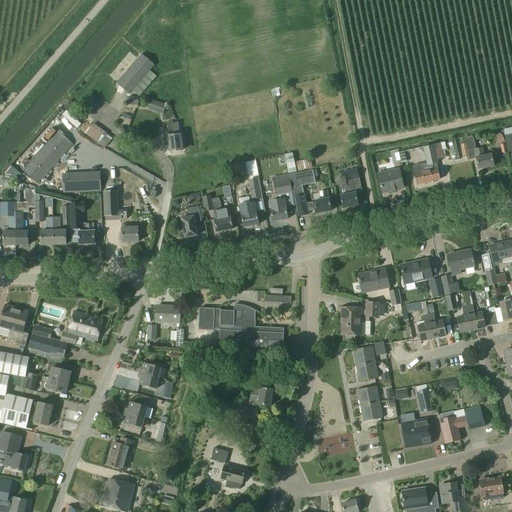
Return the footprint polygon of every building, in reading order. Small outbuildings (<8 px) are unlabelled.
[(154,65),(141,54),(116,83),(129,95),(133,91),(140,97),(156,77),(149,71),(154,65)] [(152,100),(150,109),(166,113),(168,103),(152,100)] [(69,111),(75,106),(71,101),(64,106),(69,111)] [(178,122),(167,124),(168,136),(170,152),(183,151),(180,135),(178,122)] [(107,133),(93,123),(86,134),(105,148),(112,138),(107,134),(107,133)] [(511,127),(503,130),(508,153),(511,152),(511,127)] [(57,131),(22,171),(38,184),(44,177),(49,181),(62,166),(57,162),(72,145),(57,131)] [(495,138),(498,145),(505,142),(502,135),(495,138)] [(466,144),(469,158),(470,160),(476,159),(479,170),(494,167),(492,154),(484,156),(483,148),(476,149),(473,138),(462,141),(462,144),(466,144)] [(444,158),(441,143),(423,147),(427,163),(413,167),(417,185),(440,180),(436,163),(438,162),(438,160),(444,158)] [(452,162),(459,160),(455,143),(448,144),(452,162)] [(289,172),(297,171),(293,152),(285,154),(289,172)] [(298,169),(313,168),(312,160),(297,161),(298,169)] [(359,180),(357,169),(343,171),(348,194),(340,196),(343,209),(358,205),(353,181),(359,180)] [(404,189),(399,169),(378,174),(382,194),(404,189)] [(289,174),(288,174),(292,193),(296,213),(298,212),(299,217),(309,215),(308,212),(315,211),(316,214),(332,211),(328,191),(319,193),(321,200),(313,202),(307,204),(305,194),(304,194),(302,186),(316,183),(313,170),(289,175),(289,174)] [(63,193),(101,191),(100,172),(63,174),(63,193)] [(275,196),(292,193),(288,174),(272,178),(275,196)] [(0,180),(0,184),(6,187),(10,178),(4,176),(0,180)] [(261,200),(258,181),(249,182),(253,201),(261,200)] [(16,193),(16,246),(28,246),(28,231),(23,231),(23,225),(22,225),(22,213),(29,213),(29,207),(34,207),(34,201),(35,201),(35,190),(25,188),(25,203),(20,203),(20,193),(16,193)] [(127,219),(127,211),(118,211),(117,192),(117,191),(103,192),(104,216),(104,217),(118,216),(120,215),(120,220),(127,219)] [(16,246),(16,193),(9,193),(9,203),(2,203),(2,213),(10,213),(10,225),(9,225),(9,231),(3,231),(3,246),(16,246)] [(230,217),(229,209),(221,211),(219,201),(212,202),(211,196),(203,198),(206,213),(213,212),(215,220),(214,220),(216,233),(233,230),(231,217),(230,217)] [(288,219),(284,199),(269,202),(273,222),(288,219)] [(34,201),(34,207),(35,207),(35,222),(44,222),(44,201),(35,201),(34,201)] [(241,215),(243,228),(259,225),(257,212),(256,212),(254,202),(240,205),(242,215),(241,215)] [(81,225),(80,203),(70,203),(72,229),(81,229),(81,225)] [(71,226),(70,206),(62,206),(63,226),(71,226)] [(202,221),(199,207),(188,209),(190,217),(181,219),(185,238),(197,236),(196,225),(202,221)] [(60,217),(53,218),(54,245),(66,245),(66,231),(61,231),(60,217)] [(54,245),(53,218),(47,218),(47,231),(41,231),(41,245),(54,245)] [(81,232),(79,232),(79,245),(95,244),(94,232),(93,224),(81,225),(81,229),(81,232)] [(128,228),(128,224),(122,225),(122,228),(121,228),(122,243),(139,242),(138,228),(128,228)] [(511,247),(511,242),(489,246),(494,265),(503,263),(502,259),(511,256),(511,247)] [(474,267),(470,250),(448,255),(452,275),(461,274),(460,270),(474,267)] [(405,284),(406,284),(407,291),(416,289),(414,282),(432,278),(428,260),(418,262),(418,264),(401,268),(405,284)] [(389,288),(385,269),(375,272),(375,273),(359,277),(362,293),(389,288)] [(495,269),(486,271),(489,285),(507,281),(505,274),(496,276),(495,269)] [(441,278),(445,295),(460,292),(458,283),(453,284),(451,275),(442,277),(442,278),(441,278)] [(445,295),(441,278),(429,281),(433,298),(445,295)] [(389,291),(392,306),(393,306),(402,304),(399,289),(389,291)] [(468,307),(467,307),(472,330),(485,328),(482,313),(475,314),(470,291),(465,292),(468,307)] [(291,297),(265,295),(265,302),(291,304),(291,297)] [(458,309),(455,295),(445,297),(448,311),(458,309)] [(511,300),(500,303),(504,321),(511,319),(511,300)] [(380,303),(366,302),(366,310),(361,310),(361,309),(342,308),(342,319),(342,335),(343,335),(343,341),(355,341),(355,335),(361,336),(361,321),(369,322),(369,318),(380,318),(380,303)] [(433,339),(426,305),(426,302),(420,303),(424,321),(417,323),(421,341),(433,339)] [(406,306),(406,307),(407,314),(422,311),(420,303),(405,306),(406,306)] [(433,304),(426,305),(433,339),(446,336),(443,321),(436,323),(434,314),(435,314),(433,304)] [(199,308),(198,330),(214,331),(214,330),(219,330),(219,345),(283,349),(284,328),(255,327),(255,320),(255,311),(252,309),(248,307),(241,306),(234,305),(234,311),(215,310),(215,309),(199,308)] [(28,312),(5,306),(0,323),(0,334),(8,337),(6,342),(25,347),(28,334),(23,333),(28,312)] [(180,307),(156,306),(156,322),(177,323),(179,323),(180,307)] [(460,333),(472,330),(467,307),(462,308),(464,317),(457,318),(460,333)] [(103,320),(74,312),(69,332),(63,331),(61,341),(51,339),(53,330),(34,325),(28,349),(30,350),(64,359),(68,343),(75,345),(78,335),(97,340),(103,320)] [(157,326),(147,325),(147,340),(156,341),(157,326)] [(354,351),(356,366),(375,363),(372,347),(354,351)] [(506,365),(511,363),(511,349),(503,352),(506,365)] [(29,358),(0,352),(0,373),(25,378),(29,358)] [(51,372),(49,378),(68,383),(71,372),(70,372),(71,366),(50,361),(47,371),(51,372)] [(140,369),(139,373),(159,379),(162,368),(145,363),(143,370),(140,369)] [(378,379),(375,363),(356,366),(359,382),(378,379)] [(39,376),(27,373),(23,389),(35,392),(39,376)] [(156,390),(159,379),(139,373),(138,377),(140,378),(138,385),(156,390)] [(0,418),(6,394),(9,376),(0,374),(0,418)] [(68,383),(49,378),(48,383),(48,384),(45,383),(44,388),(47,389),(66,393),(68,383)] [(457,389),(456,381),(448,383),(449,391),(457,389)] [(433,411),(426,385),(417,388),(418,392),(416,392),(421,414),(433,411)] [(260,389),(251,387),(250,395),(253,395),(252,406),(258,407),(258,404),(271,406),(273,390),(260,388),(260,389)] [(358,390),(361,406),(380,403),(377,387),(358,390)] [(162,397),(170,399),(172,391),(164,389),(162,397)] [(6,394),(0,418),(0,422),(26,429),(28,420),(33,422),(33,423),(48,426),(53,407),(38,403),(38,404),(33,403),(33,401),(6,394)] [(126,408),(125,412),(145,418),(147,407),(143,405),(145,397),(138,395),(136,404),(130,402),(129,409),(126,408)] [(380,403),(361,406),(364,422),(382,418),(380,403)] [(241,407),(233,406),(232,414),(257,418),(258,409),(241,406),(241,407)] [(485,427),(480,407),(464,410),(440,415),(440,416),(439,416),(446,444),(460,440),(457,428),(468,426),(469,431),(485,427)] [(145,418),(125,412),(123,416),(126,417),(124,424),(125,424),(124,431),(140,435),(145,418)] [(432,443),(428,419),(401,424),(406,448),(432,443)] [(165,424),(161,423),(156,442),(161,443),(165,424)] [(0,439),(0,450),(5,452),(2,465),(13,468),(25,471),(26,465),(29,465),(31,454),(24,452),(23,455),(17,454),(21,437),(2,432),(0,439)] [(134,442),(121,438),(119,445),(113,443),(107,464),(124,469),(128,453),(131,454),(134,442)] [(228,452),(214,448),(211,460),(225,464),(228,452)] [(245,471),(224,466),(221,479),(227,481),(225,487),(232,489),(233,488),(240,490),(241,484),(242,484),(245,471)] [(0,511),(0,506),(6,507),(5,511),(24,511),(25,508),(27,509),(29,501),(9,496),(12,481),(0,478),(0,511)] [(483,501),(499,499),(504,498),(501,478),(480,481),(483,501)] [(127,511),(134,486),(109,479),(104,498),(103,498),(101,506),(126,511),(127,511)] [(458,498),(456,484),(440,486),(443,504),(452,503),(453,511),(467,511),(465,497),(458,498)] [(435,511),(435,508),(428,509),(427,507),(428,506),(425,488),(402,492),(403,500),(403,502),(404,502),(405,510),(406,510),(406,511),(435,511)] [(164,504),(172,506),(173,499),(166,497),(164,504)] [(358,511),(356,500),(342,504),(343,511),(358,511)]
